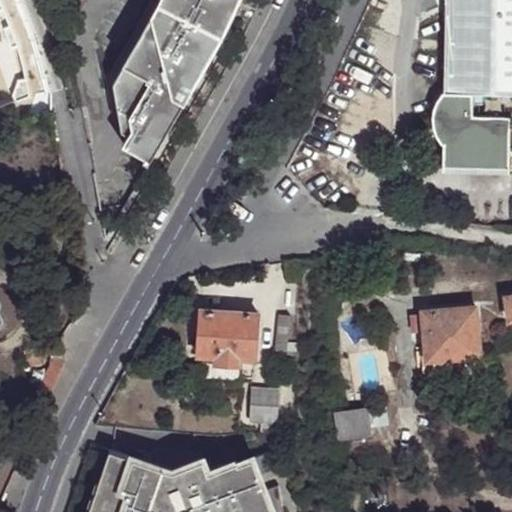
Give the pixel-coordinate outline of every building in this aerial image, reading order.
[(143,0),(102,75),(109,79),(152,0),(143,0)] [(152,0),(109,79),(119,127),(126,131),(120,141),(151,158),(202,65),(228,12),(233,0),(152,0)] [(511,0),(446,0),(442,90),(474,91),(511,92),(511,0)] [(432,103),(430,109),(430,120),(434,131),(442,140),(441,161),(508,164),(509,114),(473,112),(474,91),(442,90),(437,95),(432,103)] [(337,258),(336,272),(351,270),(342,254),(337,258)] [(426,360),(480,355),(476,307),(421,312),(422,315),(423,332),(426,360)] [(198,354),(203,355),(216,356),(216,363),(239,364),(240,357),(255,358),(258,313),(202,310),(198,354)] [(287,351),(290,315),(280,315),(277,349),(287,351)] [(423,332),(422,315),(411,317),(412,333),(423,332)] [(43,364),(41,348),(25,351),(28,367),(43,364)] [(67,356),(65,348),(53,348),(52,363),(63,364),(67,356)] [(203,355),(201,373),(237,377),(239,364),(216,363),(216,356),(203,355)] [(482,367),(480,355),(426,360),(427,373),(482,367)] [(249,420),(275,421),(278,391),(251,389),(249,420)] [(335,415),(338,439),(370,436),(367,410),(335,415)] [(274,511),(254,458),(238,464),(237,462),(208,474),(202,460),(172,472),(107,463),(89,511),(274,511)]
